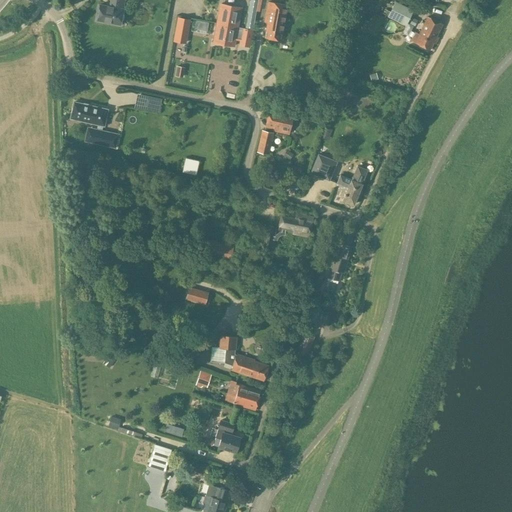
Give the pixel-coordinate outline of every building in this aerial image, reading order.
[(100,4),(99,12),(98,20),(121,24),(124,9),(120,8),(120,0),(111,0),(110,6),(100,4)] [(388,17),(406,25),(413,10),(395,1),(388,17)] [(287,5),(268,2),(265,21),(268,22),(265,37),(281,40),(287,5)] [(220,4),(213,41),(235,45),(236,40),(240,40),(240,45),(250,47),(253,30),(238,27),(241,8),(220,4)] [(366,19),(362,30),(378,35),(385,16),(373,12),(370,21),(366,19)] [(415,43),(430,50),(443,23),(428,16),(415,43)] [(185,43),(189,19),(179,17),(174,41),(185,43)] [(196,19),(194,30),(211,33),(213,22),(196,19)] [(176,65),(175,76),(184,77),(185,66),(176,65)] [(71,118),(104,125),(107,110),(74,102),(71,118)] [(276,131),(289,134),(293,115),(269,111),(266,127),(276,129),(276,131)] [(320,118),(304,114),(301,123),(318,127),(320,118)] [(86,128),(83,142),(114,149),(118,135),(86,128)] [(273,133),(262,130),(257,151),(268,153),(273,133)] [(319,154),(310,173),(330,182),(338,162),(319,154)] [(196,175),(200,160),(185,157),(181,171),(196,175)] [(354,204),(362,184),(368,170),(357,165),(351,179),(340,175),(337,183),(348,187),(343,200),(354,204)] [(274,236),(274,235),(264,233),(262,245),(272,247),(273,240),(277,241),(278,238),(281,236),(285,235),(286,231),(309,236),(313,217),(282,211),(278,230),(282,230),(281,232),(278,233),(275,236),(274,236)] [(264,233),(274,235),(276,227),(266,225),(264,233)] [(341,272),(344,273),(351,246),(350,246),(354,231),(344,228),(340,243),(338,242),(328,277),(339,280),(341,272)] [(198,253),(206,255),(210,241),(202,239),(198,253)] [(208,254),(229,257),(231,243),(210,240),(208,254)] [(208,293),(188,288),(185,301),(205,306),(208,293)] [(297,352),(307,355),(314,337),(304,333),(297,352)] [(212,361),(225,362),(233,365),(231,370),(264,381),(269,365),(255,361),(255,360),(237,353),(237,355),(235,354),(236,336),(221,335),(220,347),(213,346),(212,361)] [(208,385),(211,375),(211,374),(201,370),(197,381),(208,385)] [(232,383),(229,393),(254,401),(255,400),(258,401),(261,391),(232,383)] [(254,401),(229,393),(226,401),(256,409),(258,401),(255,400),(254,401)] [(106,414),(104,424),(118,428),(120,418),(106,414)] [(216,435),(222,437),(218,447),(236,452),(241,437),(231,435),(234,424),(221,420),(216,435)] [(166,469),(172,448),(155,443),(149,464),(166,469)] [(224,511),(231,491),(209,484),(203,502),(206,503),(204,511),(221,511),(222,511),(223,511),(224,511)]
